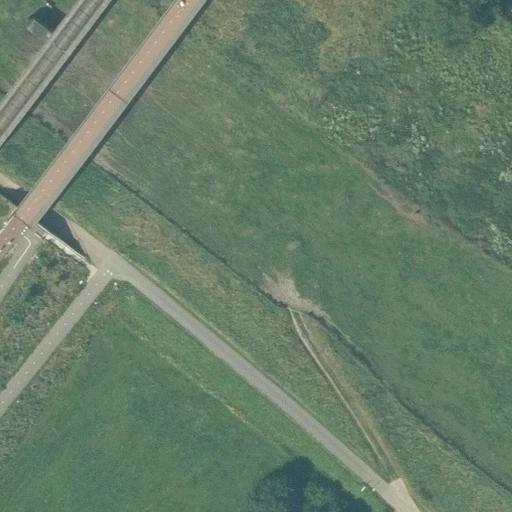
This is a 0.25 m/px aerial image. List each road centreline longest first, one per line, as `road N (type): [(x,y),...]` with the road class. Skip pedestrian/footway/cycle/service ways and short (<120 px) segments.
road 1 (unclassified): [(409,511),(112,264)]
road 2 (track): [(400,504),(391,467),(293,312)]
road 3 (track): [(112,264),(0,180)]
